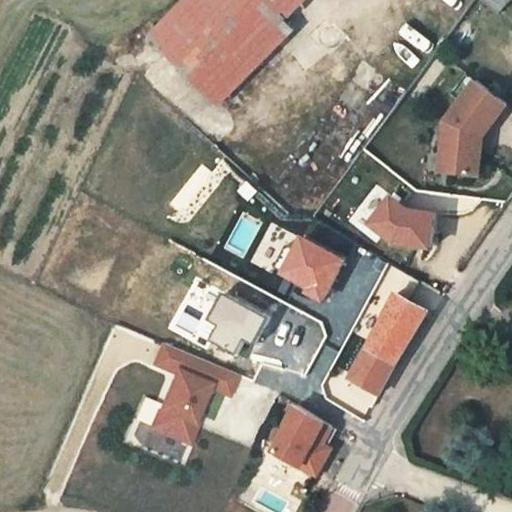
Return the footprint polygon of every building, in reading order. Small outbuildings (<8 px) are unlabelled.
[(185,0),(153,33),(190,69),(257,0),(185,0)] [(310,0),(257,0),(190,69),(216,95),(310,0)] [(484,0),(498,13),(510,0),(484,0)] [(314,43),(310,42),(309,42),(305,43),(302,46),(300,49),(300,53),(300,56),(302,60),(305,62),(306,62),(310,63),(313,63),(317,61),(319,58),(321,55),(321,52),(319,48),(317,45),(314,43)] [(446,122),(444,151),(457,152),(455,173),(480,176),(484,135),(507,102),(498,96),(476,81),(446,122)] [(455,173),(457,152),(444,151),(443,172),(455,173)] [(433,214),(404,210),(387,198),(367,224),(393,244),(429,248),(433,214)] [(303,293),(321,302),(342,261),(299,238),(280,274),(306,287),(303,293)] [(393,372),(430,311),(396,293),(350,376),(381,393),(393,372)] [(207,321),(216,326),(208,341),(234,355),(242,339),(249,343),(263,318),(220,295),(207,321)] [(207,387),(227,396),(237,376),(163,344),(155,364),(175,373),(207,387)] [(207,387),(175,373),(151,427),(187,444),(197,422),(193,420),(198,407),(207,387)] [(135,419),(148,424),(157,402),(143,397),(135,419)] [(332,427),(298,406),(272,451),(314,476),(331,447),(323,442),(332,427)] [(198,407),(193,420),(197,422),(203,409),(198,407)]
